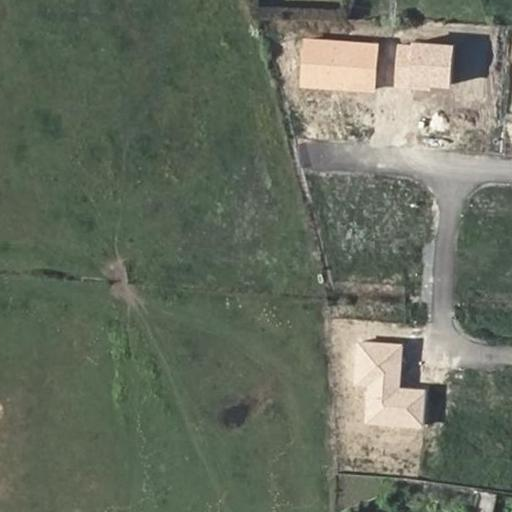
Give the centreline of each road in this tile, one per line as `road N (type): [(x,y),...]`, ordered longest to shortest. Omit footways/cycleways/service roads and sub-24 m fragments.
road 1 (track): [(323,511),(317,288),(246,0)]
road 2 (unknown): [(511,169),(475,167),(448,189),(439,332),(461,350),(511,353)]
